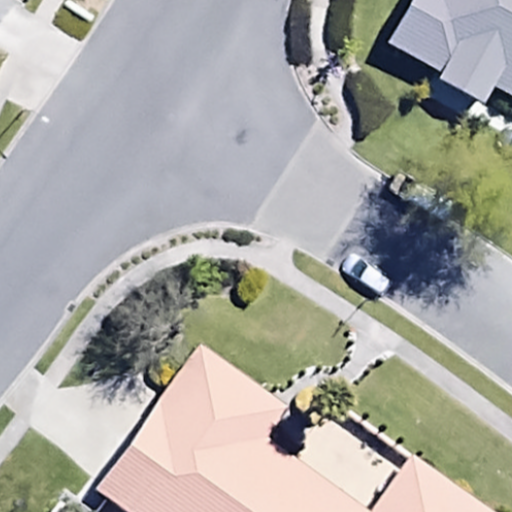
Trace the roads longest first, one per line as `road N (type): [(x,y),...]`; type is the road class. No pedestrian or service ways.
road 1 (residential): [(511,327),(157,99)]
road 2 (residential): [(157,99),(0,293)]
